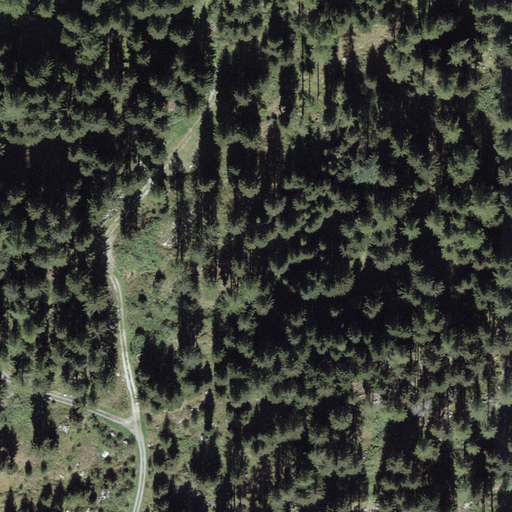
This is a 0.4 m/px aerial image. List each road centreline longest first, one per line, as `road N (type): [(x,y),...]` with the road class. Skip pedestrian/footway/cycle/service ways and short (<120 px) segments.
road 1 (track): [(135,511),(140,434),(107,239),(215,93),(213,52),(200,26),(205,0)]
road 2 (track): [(0,371),(140,434)]
